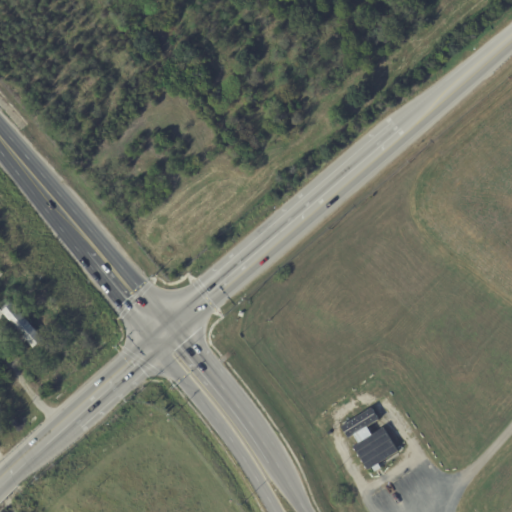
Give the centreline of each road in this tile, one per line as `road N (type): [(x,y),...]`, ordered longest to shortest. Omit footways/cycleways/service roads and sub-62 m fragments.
road 1 (secondary): [(403,124),(167,326)]
road 2 (secondary): [(167,326),(166,362),(208,409),(276,511)]
road 3 (secondary): [(273,457),(196,344),(167,326)]
road 4 (secondary): [(167,326),(50,434)]
road 5 (secondary): [(0,133),(94,242)]
road 6 (secondary): [(511,30),(403,124)]
